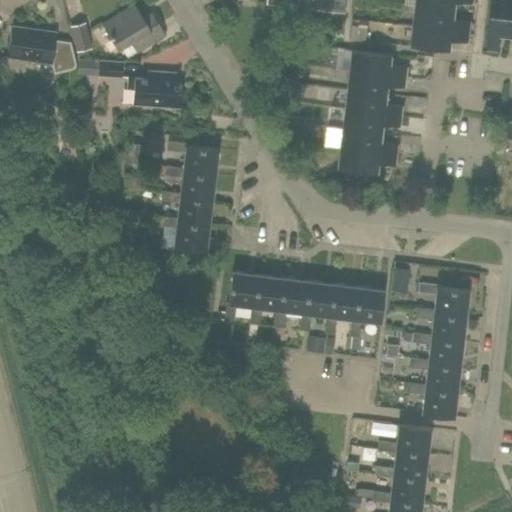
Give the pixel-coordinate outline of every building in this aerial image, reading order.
[(417,0),(417,5),(456,9),(456,0),(461,0),(473,1),(472,0),(417,0)] [(500,33),(508,34),(511,0),(493,0),(487,48),(498,50),(500,33)] [(143,18),(135,4),(103,23),(118,47),(119,49),(125,59),(137,52),(166,35),(159,24),(153,12),(143,18)] [(415,25),(469,31),(471,19),(455,17),(456,9),(417,5),(415,25)] [(368,38),(370,20),(354,18),(352,36),(368,38)] [(70,25),(77,51),(92,47),(85,21),(70,25)] [(50,61),(55,72),(76,67),(69,41),(55,39),(56,31),(11,25),(7,55),(50,61)] [(469,31),(415,25),(412,45),(451,49),(453,39),(468,40),(469,31)] [(352,69),(406,76),(408,65),(392,63),(393,54),(355,50),(352,69)] [(122,76),(123,62),(78,59),(77,73),(97,74),(98,74),(122,76)] [(350,89),(389,93),(390,84),(405,86),(406,76),(352,69),(350,89)] [(133,103),(181,107),(182,91),(177,91),(178,73),(151,71),(151,78),(129,76),(128,88),(135,88),(133,103)] [(348,108),(401,115),(403,103),(388,102),(389,93),(350,89),(348,108)] [(400,125),(401,115),(348,108),(345,128),(384,133),(385,124),(400,125)] [(49,137),(57,134),(54,124),(45,126),(49,137)] [(343,148),(397,154),(398,142),(383,140),(384,133),(345,128),(343,148)] [(183,170),(213,174),(217,148),(187,144),(187,142),(169,140),(167,150),(185,152),(183,168),(183,170)] [(142,161),(144,145),(129,143),(127,159),(142,161)] [(397,154),(343,148),(340,167),(379,172),(380,161),(396,163),(397,154)] [(183,170),(183,168),(165,166),(164,174),(182,177),(180,192),(180,194),(210,199),(213,174),(183,170)] [(373,176),(356,175),(355,190),(372,191),(373,176)] [(180,194),(180,192),(161,190),(160,200),(179,202),(177,217),(176,220),(207,224),(210,199),(180,194)] [(204,248),(207,224),(176,220),(177,217),(158,215),(157,225),(175,227),(173,245),(204,248)] [(394,268),(391,290),(405,292),(408,270),(394,268)] [(253,305),(256,274),(231,271),(227,302),(226,301),(224,320),(233,321),(235,303),(251,305),(253,305)] [(277,308),(282,277),(256,274),(253,305),(251,305),(249,323),(258,324),(260,306),(276,308),(277,308)] [(303,311),(307,280),(282,277),(277,308),(276,308),(274,326),(283,327),(285,309),(301,311),(303,311)] [(328,315),(332,283),(307,280),(303,311),(301,311),(298,329),(308,330),(311,312),(326,314),(328,315)] [(433,311),(465,315),(467,289),(437,286),(437,284),(419,282),(418,291),(436,293),(434,309),(433,311)] [(354,318),(357,286),(332,283),(328,315),(326,314),(324,332),(326,332),(333,333),(335,316),(351,318),(354,318)] [(354,318),(351,318),(349,335),(358,336),(360,319),(379,321),(383,289),(357,286),(354,318)] [(431,337),(462,340),(465,315),(433,311),(434,309),(416,307),(415,316),(433,318),(431,334),(431,337)] [(333,333),(326,332),(324,347),(331,348),(333,333)] [(427,362),(459,365),(462,340),(431,337),(431,334),(413,332),(412,341),(429,343),(427,360),(427,362)] [(325,336),(308,334),(306,350),(323,352),(325,336)] [(398,355),(399,345),(387,343),(386,353),(398,355)] [(424,387),(456,391),(459,365),(427,362),(427,360),(409,358),(408,366),(426,368),(424,384),(424,387)] [(393,370),(394,361),(382,360),(381,369),(393,370)] [(453,416),(456,391),(424,387),(424,384),(406,382),(405,391),(423,393),(421,412),(453,416)] [(352,417),(350,433),(364,434),(366,419),(352,417)] [(394,449),(426,452),(428,427),(397,423),(395,442),(377,440),(376,449),(394,451),(394,449)] [(423,477),(426,452),(394,449),(394,451),(392,468),(374,466),(373,475),(391,477),(391,474),(423,477)] [(388,499),(420,503),(423,477),(391,474),(391,477),(389,492),(371,490),(370,500),(388,502),(388,499)] [(361,497),(357,496),(344,495),(343,506),(360,508),(361,497)] [(388,499),(388,502),(386,511),(419,511),(420,503),(388,499)]
